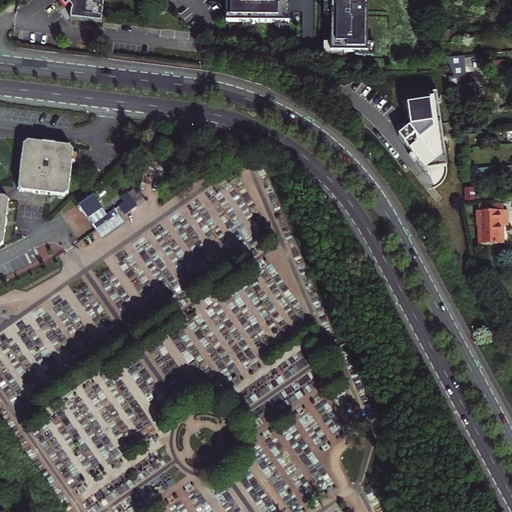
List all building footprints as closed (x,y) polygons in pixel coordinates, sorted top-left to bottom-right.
[(103,18),(104,0),(62,0),(65,3),(68,0),(69,0),(73,5),(72,15),(103,18)] [(224,0),(225,21),(288,23),(288,11),(287,0),(224,0)] [(287,0),(288,11),(301,12),(301,38),(311,38),(311,0),(287,0)] [(330,0),(330,5),(323,5),(322,17),(330,17),(329,45),(322,44),(321,57),(338,57),(338,54),(357,54),(357,57),(373,58),(373,49),(366,49),(366,0),(330,0)] [(504,62),(488,62),(488,71),(505,70),(504,62)] [(449,87),(462,86),(461,77),(447,78),(449,87)] [(413,146),(437,143),(437,140),(438,102),(436,90),(406,94),(408,107),(410,109),(397,127),(400,129),(400,132),(401,133),(402,135),(403,136),(405,136),(407,136),(409,135),(412,138),(413,146)] [(40,143),(28,142),(24,145),(22,157),(19,174),(20,174),(19,185),(23,192),(33,193),(50,196),(51,195),(63,197),(68,193),(69,181),(70,181),(72,164),(73,153),(70,147),(57,146),(57,145),(53,145),(45,144),(40,143)] [(126,203),(132,199),(128,194),(123,198),(126,203)] [(108,216),(94,196),(79,207),(93,226),(108,216)] [(0,245),(3,244),(4,232),(5,232),(7,214),(8,204),(8,202),(5,198),(0,197),(0,245)] [(141,205),(135,197),(132,199),(138,208),(141,205)] [(138,208),(132,199),(126,203),(119,208),(126,216),(138,208)] [(511,224),(511,208),(480,209),(481,224),(482,224),(482,242),(507,241),(507,231),(504,231),(504,224),(511,224)] [(96,230),(107,223),(119,214),(116,210),(108,216),(93,226),(96,230)] [(124,221),(119,214),(107,223),(112,229),(124,221)] [(112,229),(107,223),(96,230),(101,237),(112,229)]
